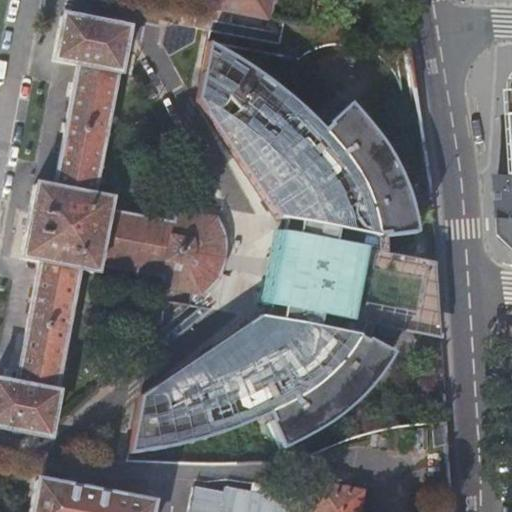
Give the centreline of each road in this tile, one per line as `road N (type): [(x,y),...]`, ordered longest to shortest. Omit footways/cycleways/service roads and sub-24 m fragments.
road 1 (tertiary): [(439,19),(469,278)]
road 2 (tertiary): [(469,278),(483,511)]
